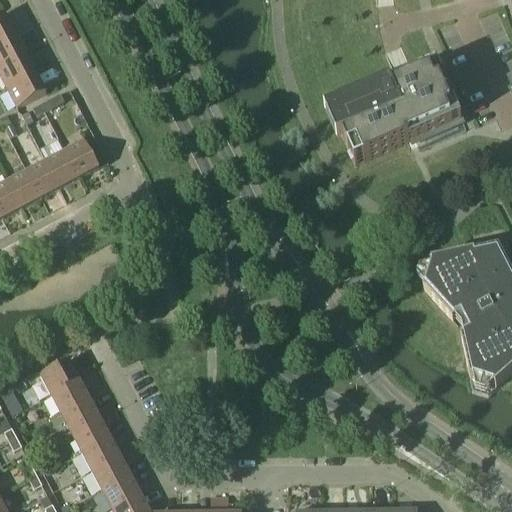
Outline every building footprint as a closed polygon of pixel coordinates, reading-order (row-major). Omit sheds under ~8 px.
[(0,20),(0,46),(16,38),(5,18),(0,20)] [(16,38),(0,46),(0,70),(26,57),(16,38)] [(26,57),(0,70),(0,77),(7,91),(36,76),(26,57)] [(36,76),(7,91),(18,111),(47,96),(36,76)] [(338,122),(367,189),(469,145),(440,78),(338,122)] [(41,108),(45,116),(65,106),(61,98),(41,108)] [(41,108),(33,112),(37,120),(45,116),(41,108)] [(0,123),(0,124),(4,131),(11,127),(7,119),(0,123)] [(5,131),(10,142),(18,138),(12,127),(5,131)] [(84,143),(64,153),(79,182),(99,172),(84,143)] [(79,182),(64,153),(45,163),(60,192),(79,182)] [(60,192),(45,163),(26,173),(41,202),(60,192)] [(41,202),(26,173),(7,183),(22,212),(41,202)] [(22,212),(7,183),(0,186),(0,216),(3,222),(22,212)] [(475,256),(431,266),(432,269),(429,278),(427,278),(427,279),(429,280),(426,289),(423,291),(453,324),(455,322),(462,319),(471,336),(464,339),(461,340),(471,383),(474,383),(483,385),(483,387),(484,387),(484,386),(494,388),(496,391),(511,376),(511,272),(508,265),(504,267),(498,256),(499,256),(499,254),(476,259),(475,256)] [(51,399),(80,384),(69,364),(41,380),(51,399)] [(94,376),(90,369),(80,374),(84,382),(94,376)] [(94,376),(84,382),(88,390),(99,384),(94,376)] [(62,418),(90,403),(84,392),(80,384),(51,399),(62,418)] [(72,437),(100,422),(96,415),(90,403),(62,418),(72,437)] [(115,414),(111,407),(100,412),(104,420),(115,414)] [(115,414),(104,420),(109,428),(119,422),(115,414)] [(82,456),(110,441),(100,422),(72,437),(82,456)] [(10,446),(17,442),(12,433),(5,437),(10,446)] [(92,475),(120,460),(110,441),(82,456),(92,475)] [(10,446),(15,455),(22,451),(17,442),(10,446)] [(135,453),(131,445),(121,450),(125,458),(135,453)] [(135,453),(125,458),(129,466),(139,460),(135,453)] [(102,494),(131,479),(120,460),(92,475),(102,494)] [(30,484),(38,480),(33,471),(25,475),(30,484)] [(111,511),(114,511),(141,498),(131,479),(102,494),(111,511)] [(30,484),(35,494),(43,489),(38,480),(30,484)] [(148,511),(141,498),(114,511),(148,511)] [(219,511),(220,501),(211,501),(211,511),(219,511)] [(228,511),(229,501),(220,501),(219,511),(228,511)]
